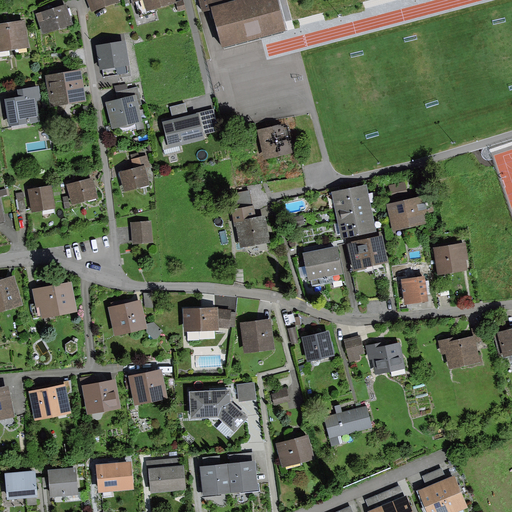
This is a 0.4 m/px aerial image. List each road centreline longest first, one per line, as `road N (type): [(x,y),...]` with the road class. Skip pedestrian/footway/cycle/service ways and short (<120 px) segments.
road 1 (residential): [(0,261),(55,261),(128,286),(274,297),(354,320),(511,305)]
road 2 (residential): [(314,511),(453,452)]
